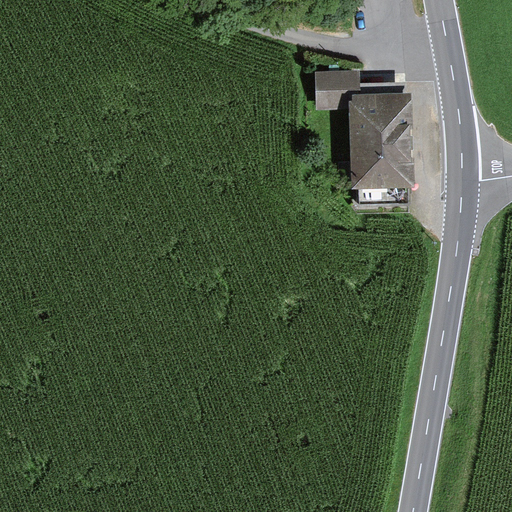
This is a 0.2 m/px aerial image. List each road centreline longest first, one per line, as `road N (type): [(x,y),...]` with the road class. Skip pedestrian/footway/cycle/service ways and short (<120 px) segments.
road 1 (primary): [(460,173),(411,511)]
road 2 (track): [(203,0),(323,39),(447,55)]
road 3 (primary): [(435,0),(460,173)]
